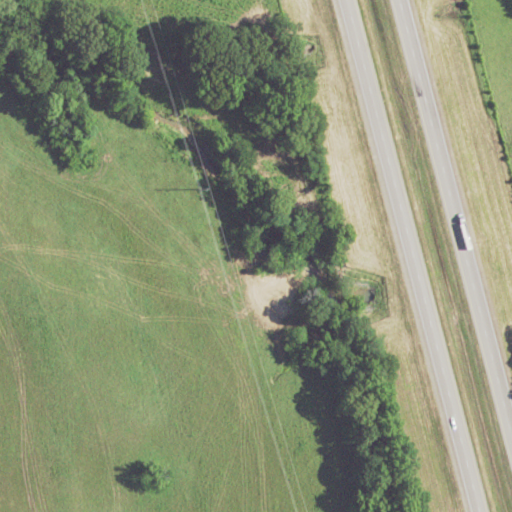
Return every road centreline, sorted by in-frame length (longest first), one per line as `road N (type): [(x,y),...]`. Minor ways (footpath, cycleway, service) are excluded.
road 1 (motorway): [(344,0),(477,511)]
road 2 (motorway): [(511,444),(397,0)]
